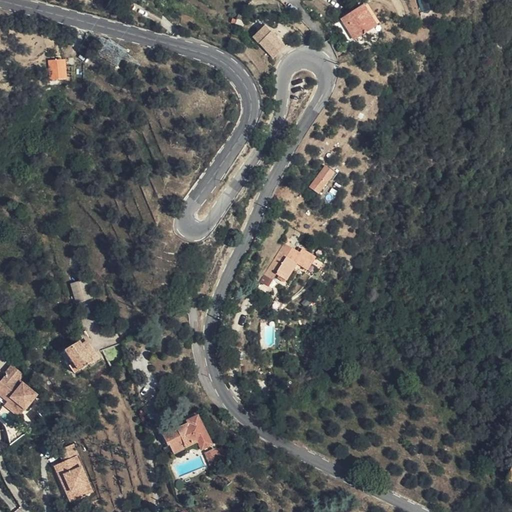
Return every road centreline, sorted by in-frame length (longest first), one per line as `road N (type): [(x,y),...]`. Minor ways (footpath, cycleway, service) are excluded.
road 1 (secondary): [(422,511),(253,425),(213,368),(219,297),(268,186),(325,88),(324,67),(310,56),(293,59),(255,159),(192,230),(186,210),(250,114),(241,76),(213,54),(0,0)]
road 2 (unknown): [(138,366),(157,511)]
